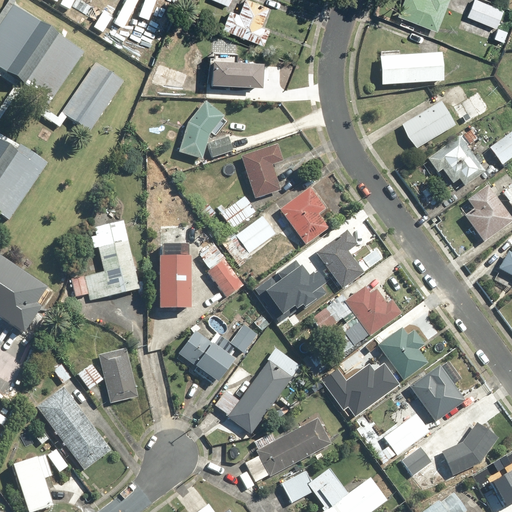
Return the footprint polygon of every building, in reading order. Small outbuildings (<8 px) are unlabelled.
[(11,0),(9,0),(0,13),(0,64),(52,100),(86,51),(11,0)] [(78,0),(77,1),(87,13),(101,0),(78,0)] [(261,26),(269,8),(250,0),(244,0),(239,14),(231,10),(223,27),(264,45),(270,30),(261,26)] [(449,0),(403,0),(397,15),(436,32),(449,0)] [(503,11),(478,0),(474,0),(467,16),(496,28),(503,11)] [(380,58),(382,87),(443,82),(442,54),(380,58)] [(202,57),(201,83),(254,85),(255,59),(202,57)] [(58,110),(88,131),(122,82),(92,61),(58,110)] [(189,75),(159,61),(150,81),(180,94),(189,75)] [(480,91),(454,106),(464,125),(491,111),(480,91)] [(224,118),(205,101),(187,124),(179,153),(203,159),(202,163),(213,163),(213,158),(232,153),(229,139),(209,144),(211,154),(205,154),(208,136),(224,118)] [(417,149),(455,126),(440,102),(403,126),(417,149)] [(484,172),(467,147),(479,139),(471,128),(427,159),(437,174),(442,170),(452,184),(459,180),(464,187),(484,172)] [(511,158),(511,131),(490,148),(502,165),(511,158)] [(0,144),(0,214),(11,221),(42,171),(0,144)] [(272,165),(283,161),(278,145),(241,157),(255,199),(281,190),(272,165)] [(511,221),(511,220),(494,195),(511,182),(511,171),(489,188),(487,186),(467,200),(473,209),(464,216),(483,242),(511,221)] [(317,215),(326,209),(310,189),(280,212),(306,246),(328,229),(317,215)] [(264,207),(260,202),(256,205),(253,201),(249,203),(244,196),(225,211),(221,205),(217,209),(233,230),(264,207)] [(170,208),(155,208),(155,223),(170,223),(170,208)] [(276,235),(262,217),(236,236),(250,254),(276,235)] [(72,279),(76,298),(89,295),(90,301),(139,291),(125,222),(89,229),(94,249),(99,248),(104,272),(72,279)] [(187,246),(188,225),(161,224),(160,247),(162,247),(162,258),(159,258),(158,310),(190,311),(191,258),(188,258),(189,246),(187,246)] [(347,232),(316,254),(342,290),(364,275),(348,252),(357,246),(347,232)] [(206,234),(194,243),(202,253),(199,256),(210,271),(207,273),(225,298),(243,285),(206,234)] [(236,236),(235,235),(222,244),(240,268),(252,258),(250,254),(236,236)] [(511,255),(509,253),(500,270),(511,275),(511,255)] [(34,303),(44,288),(0,258),(0,318),(22,333),(39,307),(34,303)] [(294,259),(251,289),(278,326),(289,317),(294,324),(307,314),(304,309),(328,292),(313,271),(307,276),(294,259)] [(344,302),(355,318),(326,339),(340,357),(368,336),(370,337),(401,314),(392,302),(388,305),(377,290),(370,295),(364,288),(344,302)] [(323,334),(344,317),(335,305),(314,323),(323,334)] [(178,354),(219,383),(235,361),(230,358),(236,350),(243,355),(257,335),(243,325),(230,343),(217,334),(210,343),(195,331),(178,354)] [(417,350),(424,345),(414,331),(407,336),(402,329),(378,346),(403,381),(427,364),(417,350)] [(127,350),(100,357),(111,404),(139,397),(127,350)] [(240,401),(226,390),(213,407),(251,435),(300,368),(277,351),(240,401)] [(335,370),(322,379),(342,408),(348,404),(355,414),(398,385),(383,362),(374,369),(369,362),(342,380),(335,370)] [(453,385),(462,379),(450,363),(440,370),(439,368),(410,388),(435,424),(465,403),(453,385)] [(93,365),(78,375),(89,391),(104,381),(93,365)] [(64,388),(38,407),(84,471),(110,452),(64,388)] [(430,432),(416,414),(384,438),(398,457),(430,432)] [(268,475),(269,477),(331,444),(317,419),(256,451),(260,458),(246,465),(255,482),(268,475)] [(476,424),(474,427),(471,425),(463,436),(466,438),(462,443),(442,452),(453,476),(481,464),(498,439),(476,424)] [(419,448),(402,461),(413,476),(431,463),(419,448)] [(43,479),(50,477),(43,456),(12,465),(27,511),(37,511),(52,507),(43,479)] [(292,504),(313,493),(326,511),(324,511),(373,511),(388,502),(371,478),(348,495),(330,469),(311,483),(306,473),(281,484),(292,504)] [(511,470),(488,484),(503,509),(511,503),(511,470)] [(465,511),(467,511),(454,492),(439,503),(438,501),(423,511),(465,511)]
